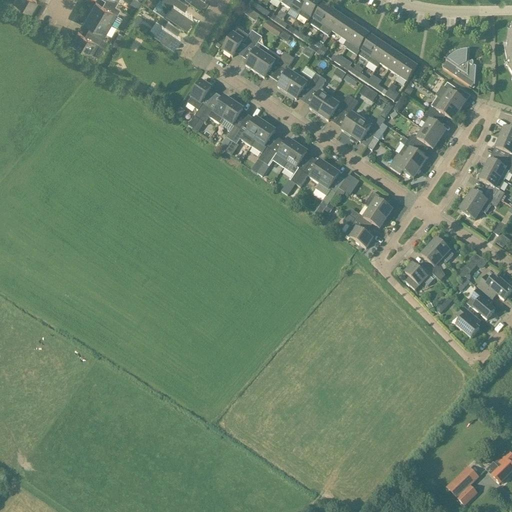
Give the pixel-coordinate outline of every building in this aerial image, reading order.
[(34,0),(13,0),(13,1),(30,11),(36,1),(34,0)] [(188,20),(192,15),(173,2),(174,0),(161,0),(163,2),(162,4),(162,6),(163,9),(164,11),(165,12),(165,13),(186,27),(190,21),(188,20)] [(291,10),(297,0),(284,0),(282,4),(291,10)] [(310,0),(297,0),(291,10),(300,16),(310,0)] [(309,22),(311,19),(321,5),(314,0),(310,0),(300,16),(309,22)] [(120,9),(115,6),(107,2),(104,7),(95,1),(89,11),(111,24),(120,9)] [(312,24),(321,30),(333,13),(324,6),(312,24)] [(255,23),(259,17),(249,10),(245,16),(255,23)] [(102,39),(111,24),(89,11),(83,21),(93,27),(89,32),(102,39)] [(342,19),(333,13),(321,30),(330,36),(332,33),(342,19)] [(351,25),(342,19),(332,33),(341,39),(351,25)] [(177,34),(180,29),(167,20),(164,25),(161,23),(154,33),(161,38),(160,39),(172,47),(180,36),(177,34)] [(286,44),(290,37),(267,21),(263,28),(286,44)] [(360,31),(351,25),(341,39),(347,43),(345,46),(348,48),(360,31)] [(511,26),(509,25),(506,45),(503,44),(507,63),(504,63),(511,75),(511,80),(511,81),(511,26)] [(243,43),(249,48),(257,36),(252,32),(248,38),(237,31),(223,52),(233,58),(243,43)] [(369,37),(360,31),(348,48),(347,50),(358,57),(361,52),(359,51),(369,37)] [(70,40),(72,40),(71,42),(88,51),(91,53),(97,44),(99,45),(102,39),(89,32),(86,37),(77,32),(74,37),(73,36),(70,40)] [(262,39),(257,36),(249,48),(256,52),(246,67),(255,73),(269,53),(258,45),(262,39)] [(360,57),(369,63),(381,45),(372,39),(362,53),(360,57)] [(390,51),(381,45),(369,63),(378,69),(380,65),(390,51)] [(399,57),(390,51),(380,65),(389,71),(399,57)] [(446,62),(447,63),(443,69),(472,89),(474,86),(475,87),(476,68),(473,66),(474,64),(473,62),(470,64),(469,63),(470,51),(468,51),(466,51),(464,51),(462,51),(460,52),(458,53),(456,53),(455,54),(453,55),(451,57),(450,58),(448,59),(447,61),(446,62)] [(275,65),(281,69),(289,57),(284,54),(280,60),(269,53),(255,73),(265,80),(275,65)] [(334,57),(331,61),(337,65),(340,61),(342,58),(338,56),(336,59),(334,57)] [(294,61),(289,57),(281,69),(286,73),(294,61)] [(408,63),(399,57),(389,71),(398,77),(408,63)] [(343,69),(346,65),(340,61),(337,65),(343,69)] [(417,69),(408,63),(398,77),(407,84),(417,69)] [(354,70),(351,74),(358,79),(361,75),(364,70),(357,66),(354,70)] [(278,89),(287,95),(298,79),(288,73),(278,89)] [(301,74),(298,79),(287,95),(297,101),(307,85),(309,86),(308,87),(313,91),(321,79),(316,75),(312,81),(301,74)] [(367,79),(361,75),(358,79),(364,83),(367,79)] [(321,79),(313,91),(318,94),(326,82),(321,79)] [(195,118),(200,121),(208,109),(203,106),(201,105),(211,90),(201,83),(191,99),(191,100),(188,105),(198,112),(195,118)] [(436,98),(438,99),(459,113),(465,104),(456,98),(460,93),(447,84),(444,90),(442,88),(436,98)] [(359,95),(371,104),(377,96),(364,87),(359,95)] [(310,110),(319,116),(330,100),(332,97),(321,90),(319,94),(320,95),(310,110)] [(392,96),(394,93),(389,90),(388,93),(385,97),(394,104),(397,100),(392,96)] [(340,109),(345,112),(353,100),(348,97),(340,109)] [(213,112),(208,109),(200,121),(205,125),(209,118),(220,126),(223,121),(234,105),(224,99),(214,114),(212,113),(213,112)] [(452,123),(459,113),(438,99),(428,113),(440,121),(444,116),(452,123)] [(339,107),(330,100),(319,116),(329,123),(339,107)] [(358,104),(353,100),(345,112),(350,116),(358,104)] [(386,104),(380,117),(385,120),(392,107),(386,104)] [(234,105),(223,121),(233,127),(243,111),(234,105)] [(427,126),(424,131),(439,142),(446,132),(437,126),(440,121),(428,113),(421,123),(427,126)] [(342,132),(351,138),(362,122),(352,116),(342,132)] [(200,121),(195,118),(188,127),(193,131),(200,121)] [(377,134),(385,122),(380,118),(372,130),(377,134)] [(246,135),(240,131),(232,143),(237,146),(240,141),(251,148),(266,126),(256,120),(246,135)] [(371,128),(362,122),(351,138),(361,144),(371,128)] [(266,126),(251,148),(262,155),(266,150),(265,149),(273,136),(275,133),(266,126)] [(227,139),(232,143),(240,131),(235,127),(227,139)] [(500,140),(511,144),(511,132),(505,129),(500,140)] [(433,151),(439,142),(424,131),(417,140),(412,136),(408,142),(421,150),(424,145),(433,151)] [(367,149),(372,152),(379,142),(374,139),(367,149)] [(510,156),(506,162),(511,165),(511,144),(500,140),(496,150),(510,156)] [(278,156),(272,152),(264,164),(269,168),(273,161),(284,169),(298,148),(288,142),(278,156)] [(399,156),(400,157),(420,171),(426,161),(417,155),(421,150),(408,142),(399,156)] [(298,148),(284,169),(295,176),(291,182),(296,186),(304,174),(297,169),(307,154),(298,148)] [(264,164),(272,152),(267,149),(266,150),(262,155),(259,161),(264,164)] [(420,171),(400,157),(398,158),(397,159),(396,161),(395,163),(394,164),(394,166),(391,170),(401,177),(404,173),(413,180),(420,171)] [(490,162),(485,172),(504,182),(509,173),(511,174),(511,165),(506,162),(503,169),(490,162)] [(310,179),(319,185),(330,169),(320,163),(310,179)] [(330,170),(330,169),(319,185),(316,190),(327,198),(322,204),(328,207),(336,195),(329,191),(339,176),(337,175),(339,173),(331,168),(330,170)] [(491,188),(487,194),(501,202),(505,195),(499,192),(504,182),(485,172),(479,182),(491,188)] [(309,177),(304,174),(296,186),(301,189),(309,177)] [(346,180),(339,190),(344,194),(351,184),(346,180)] [(295,186),(289,196),(293,198),(299,188),(295,186)] [(472,193),(466,202),(481,212),(486,216),(492,207),(496,209),(501,202),(487,194),(483,201),(472,193)] [(370,210),(386,221),(392,212),(376,201),(371,198),(365,207),(370,210)] [(475,222),(481,212),(466,202),(460,212),(475,222)] [(359,216),(355,221),(367,230),(370,225),(379,231),(386,221),(370,210),(364,219),(359,216)] [(364,235),(367,230),(355,221),(348,217),(343,224),(351,228),(345,236),(350,239),(350,240),(366,250),(373,241),(364,235)] [(505,228),(500,224),(493,234),(499,238),(505,228)] [(437,241),(429,249),(442,261),(446,265),(454,257),(445,249),(447,247),(439,240),(437,242),(437,241)] [(442,261),(429,249),(421,257),(435,269),(431,274),(441,283),(446,278),(439,265),(442,261)] [(469,263),(475,268),(483,260),(482,260),(476,256),(469,263)] [(429,277),(431,274),(426,269),(421,274),(413,266),(405,275),(410,279),(406,284),(415,293),(424,284),(428,288),(434,282),(429,277)] [(471,273),(466,268),(458,277),(463,281),(471,273)] [(511,292),(510,291),(511,290),(511,289),(511,288),(510,287),(509,286),(508,286),(507,286),(506,287),(500,282),(498,283),(494,279),(491,281),(487,278),(478,288),(488,297),(492,292),(504,302),(511,292)] [(461,294),(470,284),(465,280),(456,289),(461,294)] [(490,301),(479,291),(471,301),(477,306),(473,310),(487,322),(495,313),(486,305),(490,301)] [(446,297),(436,311),(442,315),(451,300),(446,297)] [(473,318),(464,310),(457,318),(461,321),(456,327),(471,340),(479,331),(469,322),(473,318)] [(511,457),(511,456),(511,455),(511,454),(510,450),(505,441),(501,444),(487,458),(492,464),(484,471),(492,479),(492,478),(499,486),(511,474),(511,457)] [(467,466),(444,488),(463,508),(477,495),(470,487),(478,478),(467,466)]
